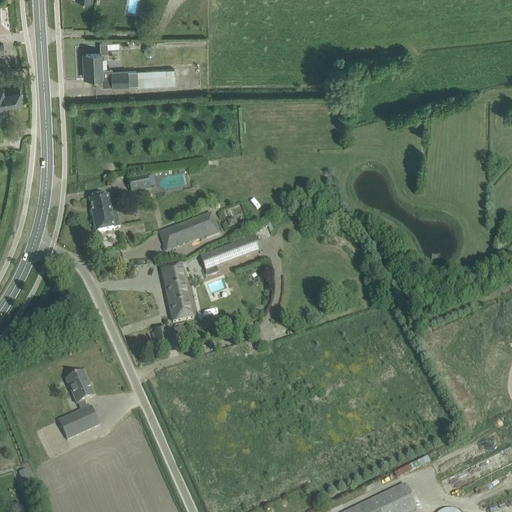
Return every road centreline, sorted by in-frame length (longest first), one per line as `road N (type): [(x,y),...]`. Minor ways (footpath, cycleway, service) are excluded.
road 1 (unclassified): [(193,511),(82,269),(34,241)]
road 2 (secondary): [(34,241),(46,192),(37,0)]
